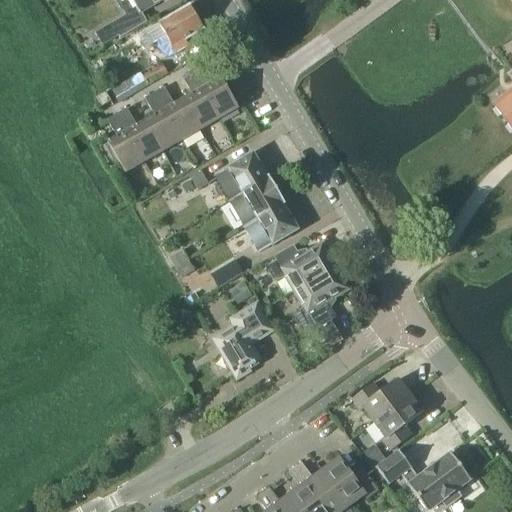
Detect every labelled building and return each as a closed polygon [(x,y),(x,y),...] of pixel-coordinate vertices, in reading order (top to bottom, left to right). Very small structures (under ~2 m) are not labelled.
[(131,0),(134,4),(122,11),(125,15),(111,23),(113,26),(119,36),(123,34),(146,22),(142,15),(166,0),(131,0)] [(161,27),(170,43),(164,47),(169,55),(175,51),(177,56),(190,48),(186,42),(205,32),(192,9),(161,27)] [(113,26),(95,36),(102,47),(124,35),(123,34),(119,36),(113,26)] [(149,88),(169,76),(164,67),(144,79),(149,88)] [(194,74),(221,122),(240,111),(222,80),(213,85),(204,68),(194,74)] [(511,131),(511,72),(507,77),(511,83),(511,91),(492,106),(511,131)] [(221,122),(194,74),(184,80),(193,96),(184,101),(202,133),(221,122)] [(202,133),(184,101),(175,106),(166,90),(156,95),(183,143),(202,133)] [(98,100),(102,107),(103,109),(113,104),(107,94),(98,100)] [(183,143),(156,95),(146,101),(156,118),(147,123),(164,154),(183,143)] [(164,154),(147,123),(138,128),(129,111),(118,117),(145,165),(164,154)] [(145,165),(118,117),(109,122),(118,139),(109,144),(126,175),(145,165)] [(252,154),(226,170),(213,177),(228,203),(241,196),(267,180),(252,154)] [(207,185),(205,182),(200,173),(189,179),(196,191),(207,185)] [(241,196),(228,203),(243,228),(256,221),(283,205),(268,179),(267,180),(241,196)] [(297,232),(282,206),(283,205),(256,221),(243,228),(258,254),(297,232)] [(294,293),(330,273),(324,263),(331,260),(323,246),(300,259),(293,248),(276,258),(278,263),(267,269),(274,282),(286,279),(294,293)] [(174,268),(186,261),(180,251),(168,258),(174,268)] [(186,261),(174,268),(180,279),(193,272),(186,261)] [(240,274),(233,262),(209,276),(216,288),(240,274)] [(330,273),(294,293),(304,310),(297,317),(308,335),(335,319),(327,304),(349,291),(341,278),(335,281),(330,273)] [(237,381),(240,379),(251,373),(248,368),(260,361),(251,346),(275,332),(259,304),(231,321),(233,329),(220,337),(218,348),(237,381)] [(374,423),(408,398),(396,382),(379,395),(372,385),(351,401),(360,413),(364,409),(374,423)] [(408,398),(374,423),(385,438),(381,441),(390,453),(411,438),(404,428),(421,416),(408,398)] [(382,453),(368,463),(372,468),(386,458),(382,453)] [(398,453),(375,470),(387,486),(400,477),(407,487),(425,511),(429,511),(441,503),(443,506),(457,496),(455,493),(470,482),(450,456),(433,468),(433,467),(423,475),(424,475),(417,480),(410,470),(410,469),(398,453)] [(324,472),(349,507),(363,497),(366,501),(378,493),(362,471),(352,478),(340,461),(324,472)] [(342,511),(349,507),(324,472),(313,481),(301,465),(296,469),(327,511),(342,511)] [(290,497),(301,511),(327,511),(296,469),(288,474),(300,490),(290,497)] [(301,511),(290,497),(280,505),(268,489),(263,493),(276,511),(301,511)] [(276,511),(263,493),(256,498),(265,511),(276,511)]
